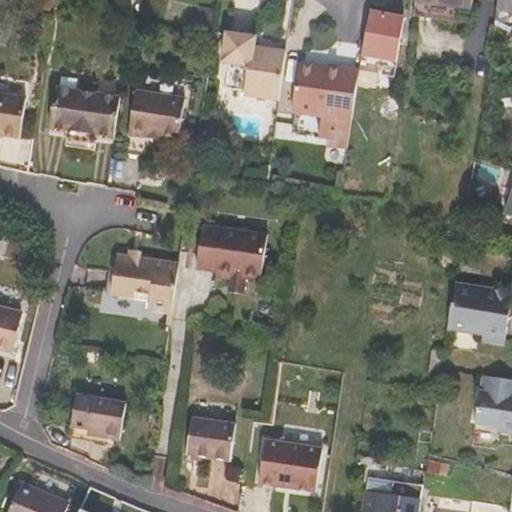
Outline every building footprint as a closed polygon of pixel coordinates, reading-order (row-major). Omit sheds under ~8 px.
[(50,10),(52,0),(30,0),(32,5),(50,10)] [(472,9),(473,0),(415,0),(415,1),(472,9)] [(511,0),(499,0),(498,9),(511,10),(511,0)] [(415,1),(413,16),(470,24),(472,9),(415,1)] [(511,10),(498,9),(497,18),(511,23),(511,10)] [(367,52),(395,58),(403,20),(374,14),(367,52)] [(224,54),(235,56),(231,88),(281,95),(287,51),(256,46),(257,40),(227,35),(224,54)] [(326,67),(300,64),(294,112),(338,118),(338,116),(353,118),(361,69),(327,64),(326,67)] [(366,89),(362,104),(380,108),(383,94),(366,89)] [(110,98),(49,90),(43,136),(104,144),(110,98)] [(0,133),(23,137),(30,97),(0,92),(0,133)] [(172,134),(174,94),(125,92),(122,133),(141,134),(141,132),(172,134)] [(103,150),(104,144),(43,136),(43,142),(62,144),(60,151),(88,155),(89,148),(103,150)] [(511,178),(502,211),(511,213),(511,178)] [(238,272),(245,273),(263,276),(269,237),(204,228),(199,266),(218,269),(218,274),(237,277),(238,272)] [(135,254),(143,256),(144,249),(133,248),(132,254),(135,254)] [(143,256),(135,254),(132,254),(120,252),(115,293),(153,298),(152,308),(174,311),(181,261),(143,256)] [(511,280),(498,288),(457,281),(450,326),(485,332),(484,337),(507,341),(511,316),(511,315),(511,280)] [(0,348),(11,351),(19,313),(0,308),(0,348)] [(437,350),(432,370),(443,372),(446,351),(437,350)] [(511,377),(483,373),(481,389),(479,389),(474,420),(496,424),(501,428),(511,430),(511,377)] [(125,404),(78,398),(74,429),(97,432),(96,437),(121,440),(125,404)] [(205,456),(231,460),(237,419),(195,413),(189,454),(205,456)] [(72,440),(95,443),(96,437),(97,432),(74,429),(72,440)] [(323,453),(266,444),(259,487),(316,496),(323,453)] [(421,511),(426,481),(396,476),(394,491),(370,487),(367,505),(379,507),(378,511),(421,511)] [(8,511),(66,511),(70,504),(23,482),(8,511)] [(492,511),(493,503),(474,500),(472,511),(492,511)]
